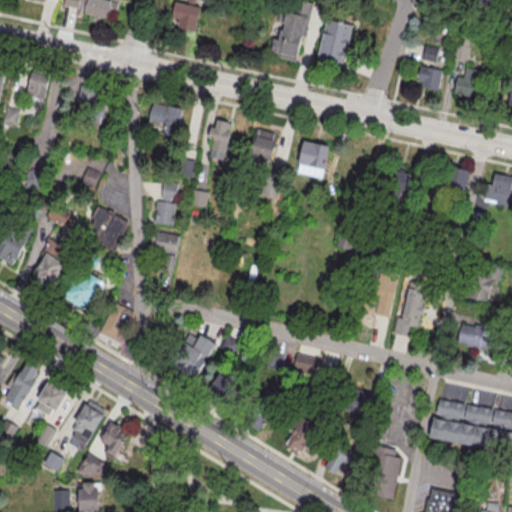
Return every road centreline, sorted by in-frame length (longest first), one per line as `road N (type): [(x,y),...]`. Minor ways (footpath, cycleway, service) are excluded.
road 1 (tertiary): [(511,146),(0,33)]
road 2 (residential): [(368,116),(409,0),(135,43),(132,63)]
road 3 (residential): [(511,384),(137,299)]
road 4 (residential): [(407,511),(484,141)]
road 5 (secondary): [(279,474),(0,304)]
road 6 (residential): [(139,389),(132,63)]
